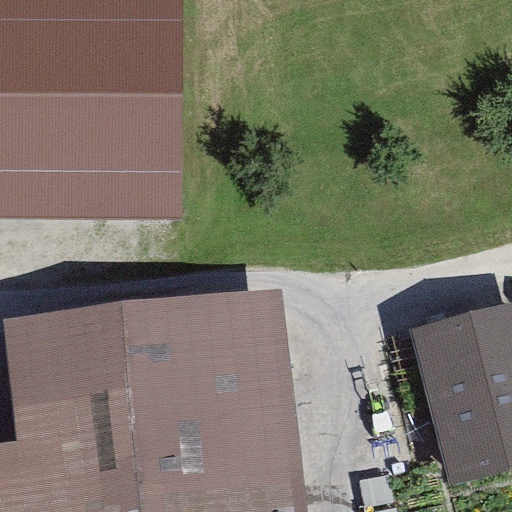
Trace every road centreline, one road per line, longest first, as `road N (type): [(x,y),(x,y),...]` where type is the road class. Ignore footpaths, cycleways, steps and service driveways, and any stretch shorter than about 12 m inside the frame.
road 1 (track): [(0,307),(248,285),(333,296),(436,284),(511,258)]
road 2 (track): [(386,511),(333,296)]
